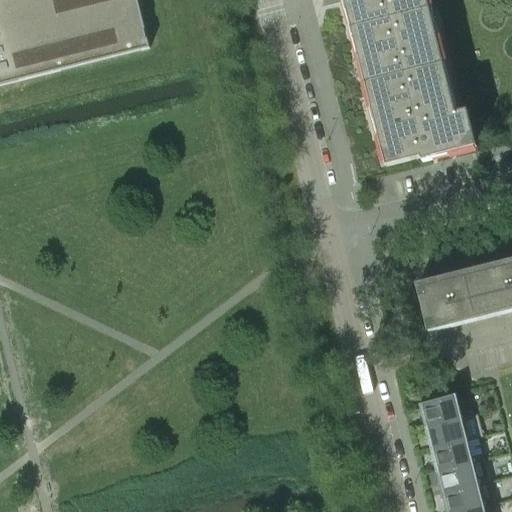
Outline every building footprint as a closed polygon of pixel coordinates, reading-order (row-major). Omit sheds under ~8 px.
[(0,0),(0,86),(150,49),(137,0),(0,0)] [(328,0),(326,7),(346,3),(387,167),(459,149),(460,152),(477,148),(468,112),(456,115),(427,0),(328,0)] [(428,332),(511,310),(511,261),(504,264),(505,269),(430,288),(429,283),(417,286),(419,291),(418,291),(428,332)] [(473,417),(472,410),(468,394),(457,397),(456,396),(419,405),(425,429),(462,419),(473,417)] [(466,435),(462,419),(425,429),(430,451),(468,442),(479,439),(477,432),(466,435)] [(472,457),(468,442),(430,451),(436,473),(473,464),(484,461),(483,455),(472,457)] [(477,479),(473,464),(436,473),(441,495),(479,486),(490,483),(488,477),(477,479)] [(483,502),(479,486),(441,495),(445,511),(468,511),(484,508),(496,505),(494,499),(483,502)]
